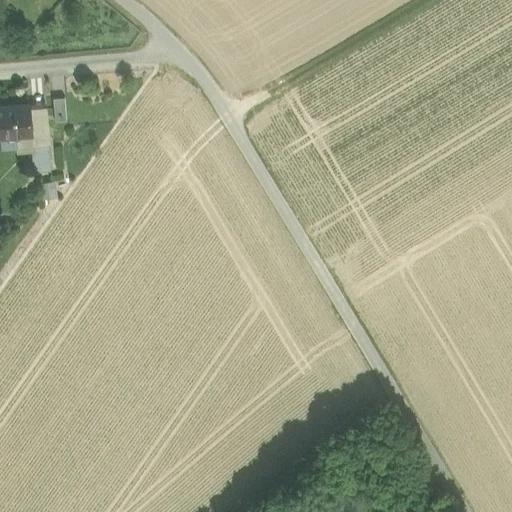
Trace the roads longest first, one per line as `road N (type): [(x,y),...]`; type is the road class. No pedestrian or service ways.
road 1 (unclassified): [(187,54),(470,511)]
road 2 (unclassified): [(187,54),(0,73)]
